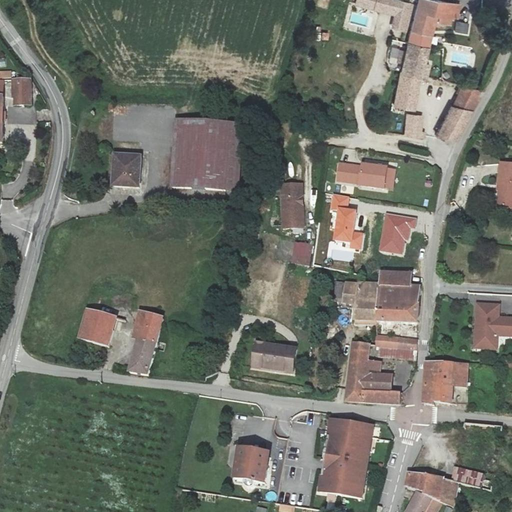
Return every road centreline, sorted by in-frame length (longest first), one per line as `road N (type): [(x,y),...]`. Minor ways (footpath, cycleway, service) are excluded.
road 1 (unclassified): [(414,415),(7,359)]
road 2 (unclassified): [(511,34),(446,178),(414,415)]
road 3 (tertiary): [(39,235),(62,122),(46,81),(0,19)]
road 4 (tertiary): [(7,359),(39,235)]
